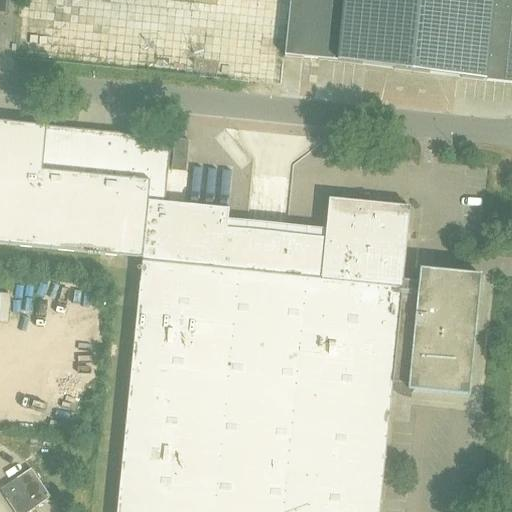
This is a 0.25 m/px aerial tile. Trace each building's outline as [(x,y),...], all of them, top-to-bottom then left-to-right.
[(0,0),(0,11),(7,13),(8,0),(0,0)] [(511,0),(218,0),(214,48),(338,62),(486,82),(486,81),(511,83),(511,0)] [(0,121),(0,244),(120,257),(120,255),(134,257),(135,242),(121,241),(122,238),(144,240),(116,511),(399,511),(401,501),(380,500),(392,383),(408,384),(408,389),(468,396),(480,275),(420,269),(419,281),(403,280),(410,206),(329,198),(325,238),(227,228),(229,209),(165,203),(171,150),(161,138),(0,121)] [(172,170),(187,172),(190,140),(176,137),(172,170)] [(0,489),(15,511),(27,511),(50,497),(30,468),(0,488),(0,489)]
